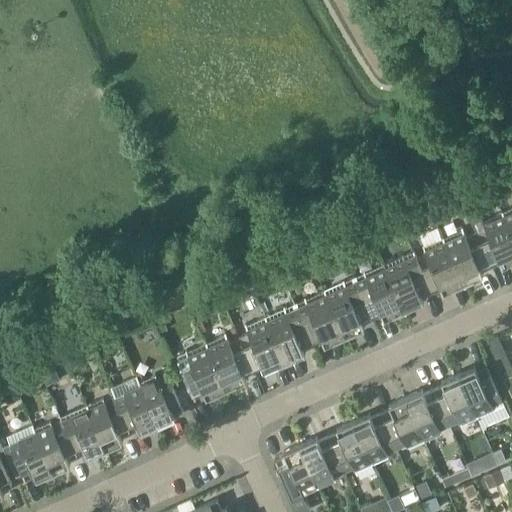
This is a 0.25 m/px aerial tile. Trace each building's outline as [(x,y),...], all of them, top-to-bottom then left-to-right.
[(502,210),(511,231),(511,205),(504,209),(502,210)] [(480,214),(470,217),(476,231),(491,264),(501,260),(503,265),(511,260),(511,231),(502,210),(482,219),(480,214)] [(491,264),(476,231),(466,236),(463,227),(443,236),(463,282),(483,273),(481,268),(491,264)] [(463,282),(443,236),(423,245),(427,253),(417,258),(432,290),(442,286),(443,291),(463,282)] [(383,262),(404,308),(424,299),(422,295),(432,290),(417,258),(407,262),(403,253),(383,262)] [(357,284),(372,317),(382,313),(384,317),(404,308),(383,262),(363,271),(367,279),(357,284)] [(324,288),(345,334),(365,326),(363,321),(372,317),(357,284),(348,288),(344,279),(324,288)] [(345,334),(324,288),(304,297),(294,301),(298,310),(313,343),(323,339),(325,343),(345,334)] [(265,314),(285,361),(305,352),(303,347),(313,343),(298,310),(294,301),(285,305),(265,314)] [(239,336),(254,369),(263,365),(265,369),(285,361),(265,314),(245,323),(248,331),(239,336)] [(205,340),(226,387),(246,378),(244,374),(254,369),(239,336),(229,340),(225,331),(205,340)] [(226,387),(205,340),(175,353),(194,395),(204,391),(206,396),(226,387)] [(511,365),(508,357),(496,362),(503,377),(511,373),(511,365)] [(458,372),(477,416),(493,408),(492,405),(502,400),(486,364),(476,368),(474,364),(458,372)] [(158,423),(139,380),(133,366),(106,377),(114,395),(130,431),(140,427),(142,431),(158,423)] [(155,373),(139,380),(158,423),(175,416),(173,412),(184,408),(167,371),(157,376),(155,373)] [(433,388),(449,424),(459,419),(461,423),(477,416),(458,372),(441,379),(443,383),(433,388)] [(511,373),(503,377),(509,390),(511,388),(511,373)] [(449,424),(433,388),(424,392),(422,388),(405,395),(424,439),(441,432),(439,428),(449,424)] [(86,403),(106,447),(123,439),(121,435),(130,431),(114,395),(104,399),(102,396),(86,403)] [(424,439),(405,395),(388,403),(390,407),(380,411),(397,447),(407,443),(408,446),(424,439)] [(106,447),(86,403),(70,410),(72,414),(61,418),(78,454),(87,450),(89,454),(106,447)] [(352,418),(372,462),(388,455),(386,452),(397,447),(380,411),(371,415),(369,411),(352,418)] [(78,454),(61,418),(51,423),(50,419),(34,426),(53,470),(70,463),(68,459),(78,454)] [(372,462),(352,418),(336,426),(337,430),(328,434),(344,470),(354,466),(356,469),(372,462)] [(53,470),(34,426),(32,423),(6,434),(9,441),(8,442),(9,444),(4,446),(3,444),(2,445),(15,475),(17,474),(16,472),(21,470),(24,478),(34,473),(36,478),(53,470)] [(344,470),(328,434),(318,438),(316,434),(300,442),(319,485),(335,478),(334,475),(344,470)] [(319,485),(300,442),(283,449),(285,453),(275,458),(283,476),(279,478),(294,511),(302,511),(311,508),(304,492),(319,485)] [(501,446),(492,450),(497,462),(505,458),(501,446)] [(492,450),(484,454),(489,465),(497,462),(492,450)] [(0,493),(3,492),(2,488),(12,484),(0,457),(0,493)] [(511,468),(509,463),(500,467),(506,480),(511,476),(511,468)] [(467,465),(441,477),(445,485),(471,473),(467,465)] [(499,468),(483,475),(488,487),(505,480),(499,468)] [(425,479),(414,484),(420,497),(431,492),(425,479)] [(473,481),(462,486),(467,496),(478,492),(473,481)] [(398,492),(387,497),(392,508),(400,504),(402,504),(398,492)] [(420,501),(425,511),(426,511),(440,506),(435,494),(420,501)] [(228,511),(225,505),(221,507),(217,497),(182,511),(228,511)] [(376,511),(371,501),(360,506),(363,511),(376,511)]
